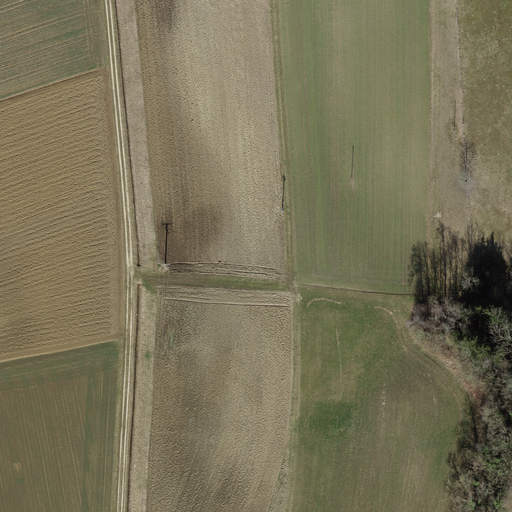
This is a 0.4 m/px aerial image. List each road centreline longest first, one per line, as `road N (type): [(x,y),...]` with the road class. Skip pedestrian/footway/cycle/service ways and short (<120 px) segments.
road 1 (track): [(107,0),(131,278),(123,511)]
road 2 (track): [(270,0),(291,293),(131,278)]
